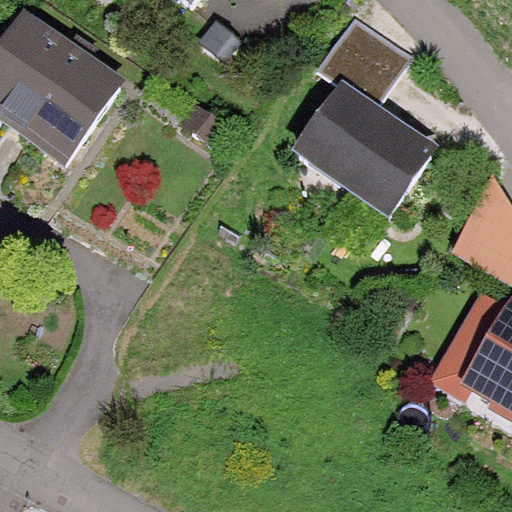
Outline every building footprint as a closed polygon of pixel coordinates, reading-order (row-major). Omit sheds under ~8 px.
[(159,0),(180,17),(194,0),(159,0)] [(0,139),(63,185),(128,96),(15,14),(0,34),(0,139)] [(392,225),(435,155),(336,94),(293,165),(392,225)] [(511,229),(484,214),(455,269),(511,299),(511,229)] [(511,313),(507,311),(455,398),(511,431),(511,313)]
